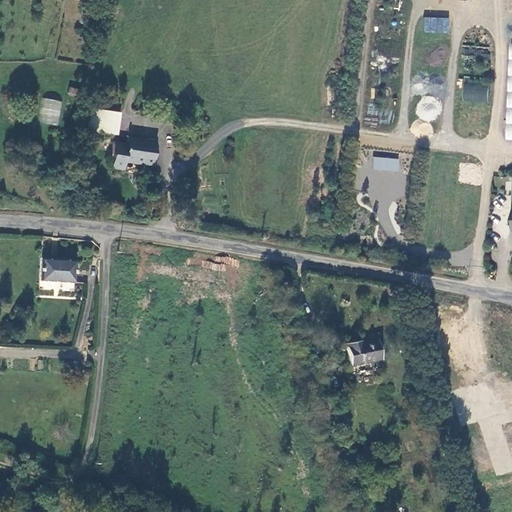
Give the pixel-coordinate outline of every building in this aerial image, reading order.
[(449,33),(449,18),(424,17),(423,32),(449,33)] [(69,87),(68,94),(78,96),(79,89),(69,87)] [(41,98),(39,123),(59,125),(61,100),(41,98)] [(115,135),(118,113),(86,109),(83,131),(115,135)] [(154,138),(126,135),(125,144),(113,142),(111,162),(123,163),(123,157),(152,160),(154,138)] [(398,171),(399,158),(373,156),(372,169),(398,171)] [(151,166),(152,160),(123,157),(123,163),(151,166)] [(74,260),(40,259),(40,281),(74,282),(74,260)] [(66,282),(65,291),(74,292),(74,283),(66,282)] [(346,341),(353,372),(374,367),(372,359),(381,357),(377,338),(360,341),(360,338),(346,341)]
